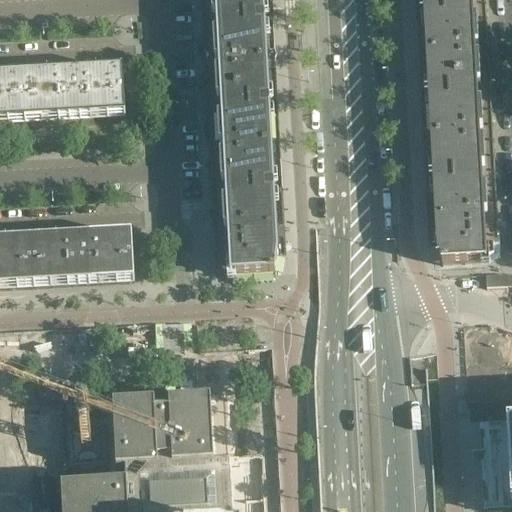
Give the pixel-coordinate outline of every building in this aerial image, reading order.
[(277,260),(268,84),(262,0),(200,0),(215,261),(221,261),(222,270),(230,272),(231,279),(274,277),(277,260)] [(499,246),(488,54),(485,0),(423,0),(437,251),(441,267),(486,265),(485,258),(493,255),(493,246),(499,246)] [(0,126),(125,119),(122,72),(0,78),(0,126)] [(0,291),(134,284),(132,237),(0,244),(0,291)] [(468,328),(471,406),(498,405),(496,327),(468,328)] [(272,511),(269,457),(261,457),(228,459),(228,467),(214,468),(211,404),(113,409),(116,472),(116,473),(116,475),(118,475),(119,489),(61,492),(61,493),(62,511),(272,511)] [(68,474),(67,460),(53,461),(54,474),(68,474)]
